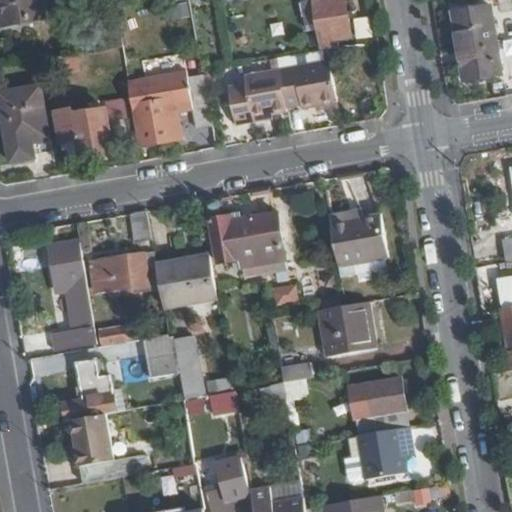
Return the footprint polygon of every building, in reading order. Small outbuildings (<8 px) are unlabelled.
[(0,0),(0,26),(44,19),(40,0),(0,0)] [(111,0),(76,0),(85,48),(110,43),(108,29),(117,28),(111,0)] [(350,38),(343,0),(330,0),(314,3),(322,51),(337,48),(335,41),(350,38)] [(511,8),(511,0),(499,0),(501,10),(511,8)] [(500,75),(488,8),(454,13),(465,82),(500,75)] [(339,104),(332,64),(246,77),(247,85),(231,88),(237,126),(255,124),(254,119),(286,114),(286,108),(304,105),(304,110),(339,104)] [(213,127),(203,72),(176,77),(183,112),(192,110),(196,131),(213,127)] [(183,112),(176,77),(127,85),(131,107),(136,106),(142,147),(180,140),(176,113),(183,112)] [(50,129),(42,87),(0,94),(0,99),(12,164),(37,160),(32,133),(50,129)] [(113,152),(106,111),(77,117),(76,111),(60,114),(65,142),(78,140),(81,158),(113,152)] [(511,222),(511,168),(500,170),(510,223),(511,222)] [(150,241),(145,214),(130,217),(135,244),(150,241)] [(288,261),(281,214),(232,222),(231,218),(211,222),(218,264),(243,260),(245,269),(288,261)] [(386,261),(379,219),(330,227),(337,269),(386,261)] [(511,261),(511,241),(497,244),(501,264),(511,261)] [(95,321),(80,243),(49,248),(57,290),(64,289),(64,294),(70,293),(76,324),(95,321)] [(155,292),(148,254),(95,264),(101,297),(122,293),(122,290),(135,288),(136,296),(155,292)] [(218,303),(210,260),(158,269),(166,311),(218,303)] [(166,311),(158,269),(155,269),(163,312),(166,311)] [(511,269),(494,271),(498,301),(511,300),(511,269)] [(280,305),(303,304),(302,286),(279,287),(280,305)] [(376,350),(368,303),(318,312),(327,358),(376,350)] [(145,335),(143,323),(102,331),(104,345),(129,340),(129,338),(145,335)] [(100,348),(97,328),(66,334),(69,353),(100,348)] [(172,343),(171,338),(141,344),(147,381),(178,375),(172,343)] [(203,399),(192,339),(172,343),(178,375),(183,403),(203,399)] [(119,415),(113,378),(106,378),(104,363),(98,364),(98,361),(79,364),(85,399),(63,404),(67,424),(75,423),(108,417),(119,415)] [(313,379),(311,364),(281,369),(281,374),(283,385),(313,379)] [(283,385),(281,374),(232,384),(234,394),(283,385)] [(407,411),(401,380),(352,389),(357,420),(407,411)] [(117,463),(108,417),(75,423),(87,486),(127,479),(124,462),(117,463)] [(407,459),(404,446),(415,444),(411,428),(360,437),(364,456),(347,459),(350,478),(355,482),(368,479),(368,481),(409,474),(407,459)] [(249,502),(241,469),(220,475),(224,489),(209,493),(213,511),(229,511),(229,507),(249,502)] [(306,511),(303,495),(271,501),(269,487),(252,490),(255,511),(306,511)] [(376,511),(374,499),(326,507),(327,511),(376,511)]
